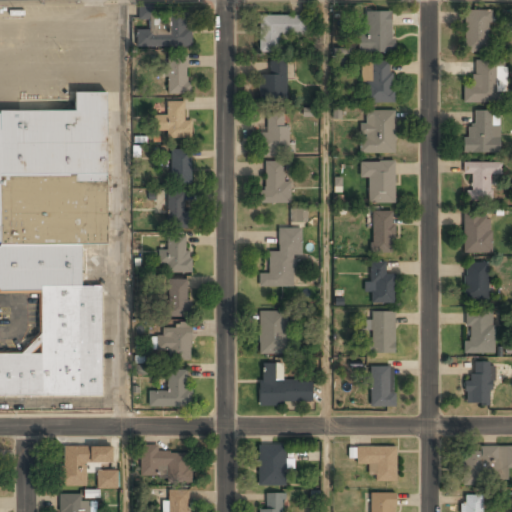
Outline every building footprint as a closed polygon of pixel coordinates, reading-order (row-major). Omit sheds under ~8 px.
[(464,52),(489,52),(489,10),(464,10),(464,52)] [(365,12),(365,34),(357,34),(357,53),(391,53),(391,12),(365,12)] [(190,49),(190,13),(138,13),(138,21),(147,21),(147,30),(136,30),(135,48),(190,49)] [(259,16),(258,53),(278,54),(278,35),(304,36),(305,17),(259,16)] [(189,94),(188,58),(158,58),(158,78),(166,78),(166,95),(189,94)] [(392,61),(361,62),(362,103),(393,102),(392,61)] [(462,103),(495,103),(495,61),(473,61),(473,86),(462,86),(462,103)] [(286,62),(268,62),(268,76),(258,76),(258,102),(286,102),(286,62)] [(0,396),(101,396),(100,286),(81,287),(80,245),(106,245),(105,93),(74,94),(74,112),(0,112),(0,293),(35,293),(36,352),(0,352),(0,396)] [(190,139),(190,121),(183,121),(183,103),(166,103),(166,116),(152,116),(152,131),(166,131),(166,139),(190,139)] [(317,117),(317,108),(302,108),(302,117),(317,117)] [(393,110),(360,110),(360,154),(393,154),(393,110)] [(464,154),(497,154),(497,111),(473,111),(473,127),(464,127),(464,154)] [(287,115),(266,115),(266,133),(258,133),(258,151),(287,151),(287,115)] [(170,185),(190,185),(190,150),(170,150),(170,185)] [(288,204),(288,162),(263,162),(263,204),(288,204)] [(393,203),(393,162),(359,162),(359,179),(368,179),(368,203),(393,203)] [(491,202),(491,175),(500,175),(500,163),(463,163),(463,175),(469,175),(469,202),(491,202)] [(166,229),(185,229),(185,195),(166,195),(166,229)] [(289,222),(306,222),(306,209),(289,209),(289,222)] [(393,253),(393,211),(371,211),(371,253),(393,253)] [(462,255),(491,255),(491,218),(462,218),(462,255)] [(293,256),(300,256),(300,229),(278,229),(278,252),(268,252),(267,273),(258,273),(258,287),(293,288),(293,256)] [(158,251),(158,263),(166,263),(166,273),(189,273),(188,237),(166,238),(167,251),(158,251)] [(393,273),(384,273),(384,261),(369,261),(369,282),(364,282),(364,292),(371,292),(371,304),(393,304),(393,273)] [(487,263),(464,263),(464,301),(487,301),(487,263)] [(166,279),(166,317),(188,317),(188,279),(166,279)] [(494,354),(493,311),(465,312),(466,354),(494,354)] [(258,312),(258,354),(286,354),(286,312),(258,312)] [(394,312),(368,312),(368,353),(394,353),(394,312)] [(159,361),(190,361),(190,326),(159,326),(159,361)] [(464,381),(464,406),(490,406),(489,363),(471,363),(472,381),(464,381)] [(369,406),(393,406),(393,366),(369,366),(369,406)] [(311,404),(311,382),(277,382),(277,370),(259,370),(259,404),(311,404)] [(166,392),(148,392),(148,407),(191,407),(191,389),(185,389),(186,371),(167,371),(166,392)] [(157,453),(157,446),(140,446),(139,476),(167,477),(167,484),(190,484),(190,454),(157,453)] [(86,487),(86,464),(111,464),(111,447),(61,447),(61,487),(86,487)] [(258,447),(258,486),(283,486),(283,447),(258,447)] [(395,447),(352,447),(352,465),(371,465),(371,481),(395,481),(395,447)] [(511,448),(462,448),(462,483),(506,483),(506,469),(511,469),(511,448)] [(97,489),(116,489),(116,471),(97,471),(97,489)] [(166,511),(189,511),(190,492),(167,492),(166,511)] [(511,492),(502,492),(501,505),(511,505),(511,492)] [(283,511),(283,494),(265,494),(265,510),(258,510),(258,511),(283,511)] [(370,494),(370,511),(394,511),(394,494),(370,494)] [(88,511),(88,503),(80,503),(81,495),(59,495),(59,511),(88,511)] [(482,511),(482,496),(461,496),(461,511),(482,511)]
